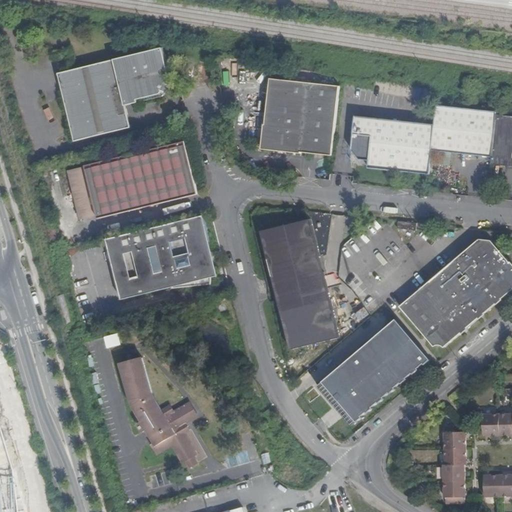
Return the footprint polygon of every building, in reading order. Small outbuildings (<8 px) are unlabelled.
[(163,48),(59,73),(75,141),(132,128),(126,106),(164,96),(166,92),(168,93),(170,93),(171,92),(172,91),(173,89),(173,87),(172,86),(171,85),(172,83),(163,48)] [(273,79),(270,78),(265,125),(264,124),(261,149),(302,154),(302,152),(333,156),(340,86),(285,80),(285,73),(274,72),(273,79)] [(435,125),(355,116),(352,150),(360,159),(369,160),(368,168),(429,174),(432,150),(493,157),(497,114),(497,112),(437,105),(435,125)] [(511,115),(497,114),(493,157),(492,164),(511,166),(511,115)] [(186,141),(86,166),(99,218),(199,194),(186,141)] [(419,183),(399,181),(398,189),(418,191),(419,183)] [(204,215),(107,239),(122,299),(171,287),(173,286),(173,289),(213,285),(212,279),(212,277),(212,274),(212,269),(211,263),(211,258),(210,253),(209,247),(208,242),(211,242),(204,215)] [(293,349),(342,337),(313,219),(264,231),(293,349)] [(417,223),(398,221),(398,228),(416,230),(417,223)] [(480,239),(401,307),(435,347),(437,345),(440,345),(443,346),(445,348),(511,290),(511,264),(492,240),(480,239)] [(399,321),(331,379),(365,418),(433,360),(399,321)] [(9,355),(0,357),(0,372),(12,370),(9,355)] [(197,454),(184,433),(180,427),(185,424),(198,416),(189,403),(174,412),(170,406),(162,410),(152,394),(142,358),(120,364),(130,400),(134,407),(142,422),(138,424),(142,432),(146,429),(154,442),(150,445),(156,455),(173,445),(183,462),(186,461),(190,467),(197,463),(193,456),(197,454)] [(511,413),(500,414),(500,435),(511,435),(511,413)] [(500,414),(478,415),(479,425),(484,425),(484,436),(500,435),(500,414)] [(180,427),(184,433),(189,430),(185,424),(180,427)] [(457,427),(445,428),(445,449),(467,448),(466,432),(457,432),(457,427)] [(467,448),(445,449),(446,465),(465,464),(467,464),(467,448)] [(446,465),(444,465),(444,481),(466,481),(465,464),(446,465)] [(501,475),(485,476),(485,497),(502,496),(501,475)] [(511,475),(501,475),(502,496),(511,496),(511,475)] [(466,481),(444,481),(445,497),(446,497),(465,497),(466,497),(466,481)]
